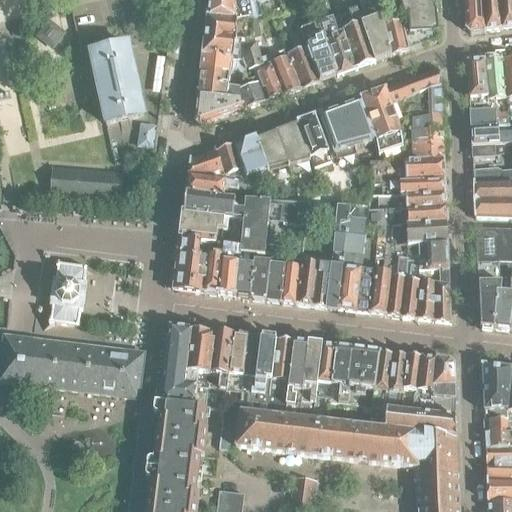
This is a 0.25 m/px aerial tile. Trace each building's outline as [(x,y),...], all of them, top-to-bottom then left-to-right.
[(210,0),(208,22),(237,25),(257,20),(254,7),(271,0),(210,0)] [(374,0),(359,0),(365,17),(379,13),(374,0)] [(436,0),(396,0),(398,18),(409,17),(437,16),(438,16),(436,0)] [(482,0),(465,0),(467,32),(467,33),(470,36),(484,34),(482,0)] [(503,32),(501,0),(482,0),(484,34),(503,32)] [(511,0),(501,0),(503,32),(511,31),(511,0)] [(375,66),(362,28),(357,12),(349,14),(354,29),(343,33),(343,34),(356,73),(375,66)] [(409,30),(403,32),(402,32),(407,55),(439,44),(437,37),(439,37),(437,16),(409,17),(409,30)] [(53,18),(38,35),(54,48),(68,31),(53,18)] [(261,40),(260,34),(257,20),(237,25),(208,22),(203,60),(242,64),(242,48),(255,44),(254,42),(261,40)] [(332,20),(319,25),(337,80),(356,73),(343,34),(338,36),(332,20)] [(384,31),(385,30),(384,27),(382,20),(362,28),(375,66),(391,60),(384,31)] [(299,31),(306,49),(320,86),(337,80),(319,25),(299,31)] [(402,32),(403,32),(402,25),(385,30),(384,31),(391,60),(407,55),(402,32)] [(260,61),(255,45),(255,44),(242,48),(242,64),(244,72),(247,71),(248,73),(249,73),(254,71),(258,70),(256,62),(260,61)] [(106,125),(147,116),(132,45),(129,46),(118,48),(105,51),(92,54),(90,55),(90,56),(93,70),(106,125)] [(320,86),(306,49),(287,56),(302,92),(320,86)] [(302,92),(287,56),(286,52),(260,61),(256,62),(258,70),(270,66),(284,99),(302,92)] [(93,70),(90,56),(83,58),(86,71),(93,70)] [(242,64),(203,60),(202,74),(230,77),(243,75),(248,73),(247,71),(244,72),(242,64)] [(511,128),(511,60),(502,62),(506,101),(508,115),(510,129),(511,128)] [(508,115),(506,101),(502,62),(484,64),(486,103),(495,102),(496,113),(497,116),(508,115)] [(486,103),(484,64),(467,65),(469,106),(486,105),(486,103)] [(270,66),(258,70),(254,71),(257,79),(243,84),(242,89),(259,84),(267,105),(284,99),(270,66)] [(439,88),(439,72),(438,73),(433,75),(410,83),(386,92),(386,93),(391,106),(439,88)] [(251,77),(249,73),(248,73),(243,75),(230,77),(202,74),(200,87),(228,90),(237,91),(237,89),(242,89),(243,84),(244,79),(251,77)] [(267,105),(259,84),(242,89),(237,89),(237,91),(228,90),(200,87),(199,100),(240,105),(242,114),(267,105)] [(441,116),(439,88),(391,106),(396,122),(441,116)] [(391,106),(386,93),(361,102),(361,103),(366,118),(366,119),(372,135),(373,136),(376,146),(378,153),(403,147),(401,134),(396,122),(391,106)] [(240,105),(199,100),(195,125),(200,129),(242,114),(240,105)] [(361,103),(340,110),(355,152),(376,146),(373,136),(372,135),(366,119),(366,118),(361,103)] [(486,109),(486,105),(469,106),(471,130),(494,129),(493,109),(486,109)] [(355,152),(340,110),(320,118),(334,157),(355,152)] [(441,116),(396,122),(401,134),(441,130),(441,116)] [(297,125),(297,126),(310,161),(328,155),(316,122),(315,119),(297,125)] [(310,161),(297,126),(276,133),(289,169),(311,163),(310,161)] [(154,130),(145,129),(142,128),(139,148),(151,150),(154,130)] [(511,128),(510,129),(494,129),(471,130),(472,152),(511,150),(511,128)] [(442,144),(441,130),(401,134),(403,147),(442,144)] [(289,169),(276,133),(256,141),(268,175),(289,169)] [(268,175),(256,141),(235,149),(244,172),(247,180),(268,175)] [(442,144),(403,147),(406,164),(443,162),(442,144)] [(244,172),(235,149),(235,148),(216,155),(222,176),(229,178),(244,172)] [(495,159),(511,154),(511,150),(472,152),(472,161),(495,160),(495,159)] [(191,163),(189,179),(227,186),(229,178),(222,176),(216,155),(191,163)] [(127,158),(126,168),(141,169),(142,160),(127,158)] [(443,162),(406,164),(402,164),(403,184),(444,182),(443,162)] [(511,184),(511,172),(502,173),(502,170),(473,173),(474,185),(511,184)] [(122,176),(51,171),(49,199),(120,204),(122,176)] [(189,179),(187,197),(223,202),(223,201),(224,192),(228,192),(228,191),(237,193),(237,188),(227,186),(189,179)] [(444,182),(403,184),(373,186),(371,186),(370,192),(369,192),(369,194),(369,198),(368,198),(368,200),(369,200),(369,201),(445,198),(444,182)] [(511,184),(474,185),(475,220),(511,221),(511,184)] [(265,256),(269,220),(270,204),(239,203),(223,201),(223,202),(187,197),(185,216),(224,221),(243,223),(241,249),(240,257),(255,258),(264,259),(265,256)] [(445,211),(445,198),(369,201),(368,209),(368,214),(445,211)] [(270,204),(269,220),(283,222),(283,226),(305,228),(306,225),(308,206),(270,204)] [(321,207),(308,206),(306,225),(334,228),(338,208),(326,207),(324,222),(320,221),(321,207)] [(356,315),(365,242),(367,228),(368,214),(368,209),(364,209),(363,211),(359,211),(360,209),(354,209),(338,208),(334,228),(332,253),(332,255),(342,257),(338,314),(356,316),(356,315)] [(379,228),(393,227),(446,225),(445,211),(368,214),(367,228),(379,228)] [(223,234),(224,221),(185,216),(181,242),(212,246),(217,247),(218,247),(218,233),(223,234)] [(446,225),(393,227),(393,228),(401,228),(401,247),(394,246),(394,249),(403,250),(403,248),(415,247),(447,246),(446,225)] [(377,243),(369,318),(388,320),(394,249),(394,246),(392,246),(393,228),(393,227),(379,228),(378,235),(377,235),(377,243)] [(511,232),(475,232),(477,265),(478,287),(480,319),(480,331),(494,333),(497,296),(499,296),(500,279),(510,280),(511,279),(511,232)] [(212,246),(181,242),(175,289),(179,294),(205,298),(212,246)] [(377,243),(365,242),(356,315),(369,318),(377,243)] [(218,299),(225,247),(218,247),(217,247),(212,246),(205,298),(218,299)] [(448,274),(447,246),(415,247),(415,278),(425,278),(425,274),(448,274)] [(225,247),(218,299),(236,301),(240,257),(241,249),(225,247)] [(403,248),(403,250),(399,321),(416,323),(415,278),(415,247),(403,248)] [(403,250),(394,249),(388,320),(399,321),(403,250)] [(331,261),(326,312),(338,314),(342,257),(332,255),(331,261)] [(264,259),(255,258),(250,303),(266,304),(271,257),(265,256),(264,259)] [(255,258),(240,257),(236,301),(250,303),(255,258)] [(286,259),(271,257),(266,304),(281,306),(286,259)] [(326,312),(331,261),(328,260),(302,257),(302,261),(301,261),(296,308),(326,312)] [(84,288),(86,275),(96,276),(96,273),(64,269),(52,258),(50,261),(58,267),(57,270),(59,271),(57,284),(55,284),(54,289),(52,296),(52,304),(52,309),(53,309),(51,323),(50,322),(50,326),(41,330),(42,332),(55,327),(89,332),(89,329),(78,328),(80,313),(81,313),(82,310),(84,298),(85,293),(84,293),(85,288),(84,288)] [(296,308),(301,261),(286,259),(281,306),(296,308)] [(425,278),(415,278),(416,323),(451,327),(448,274),(425,274),(425,278)] [(511,279),(510,280),(500,279),(499,296),(497,296),(494,333),(495,333),(511,334),(511,279)] [(187,385),(193,334),(170,331),(162,406),(161,406),(160,407),(159,407),(159,410),(205,415),(206,414),(207,414),(211,388),(187,385)] [(193,333),(193,334),(187,385),(211,388),(217,336),(206,335),(193,333)] [(228,390),(234,338),(217,336),(211,388),(207,414),(223,416),(225,416),(225,412),(228,390)] [(243,392),(249,340),(234,338),(228,390),(243,392)] [(144,357),(3,339),(0,364),(0,385),(138,403),(144,357)] [(262,342),(249,340),(243,392),(247,392),(255,393),(262,342)] [(266,419),(276,344),(262,342),(255,393),(247,392),(246,397),(247,397),(244,415),(244,416),(266,419)] [(283,421),(293,346),(276,344),(266,419),(283,421)] [(298,422),(307,347),(293,346),(283,421),(298,422)] [(311,424),(314,401),(321,349),(307,347),(298,422),(311,424)] [(321,349),(314,401),(329,403),(330,388),(335,351),(321,349)] [(330,388),(329,403),(328,406),(347,408),(349,390),(346,390),(351,353),(335,351),(330,388)] [(364,355),(351,353),(346,390),(349,390),(347,408),(357,409),(364,355)] [(364,355),(357,409),(372,411),(379,356),(364,355)] [(387,409),(394,358),(379,356),(372,411),(386,412),(387,409)] [(409,360),(394,358),(387,409),(398,410),(397,415),(402,415),(409,360)] [(409,360),(402,415),(417,417),(424,362),(409,360)] [(436,363),(424,362),(417,417),(425,418),(425,405),(432,406),(436,363)] [(449,365),(436,363),(432,406),(455,408),(455,396),(453,369),(454,368),(449,364),(449,365)] [(508,423),(511,376),(511,372),(482,369),(485,423),(508,423)] [(425,405),(425,418),(455,421),(455,408),(432,406),(425,405)] [(200,460),(204,460),(207,434),(203,434),(205,421),(205,415),(159,410),(152,464),(150,464),(147,466),(146,481),(148,483),(150,483),(146,511),(197,511),(199,498),(195,498),(200,460)] [(225,416),(223,416),(219,451),(235,453),(235,450),(236,450),(240,415),(240,414),(225,412),(225,416)] [(457,511),(456,458),(455,421),(425,418),(417,417),(402,415),(397,415),(386,413),(385,432),(313,423),(313,424),(311,424),(298,422),(283,421),(266,419),(244,416),(244,415),(240,415),(236,450),(417,472),(417,511),(457,511)] [(511,423),(508,423),(485,423),(485,437),(511,436),(511,423)] [(511,436),(485,437),(486,452),(511,451),(511,436)] [(511,451),(486,452),(487,467),(511,467),(511,451)] [(511,467),(487,467),(487,483),(511,483),(511,467)] [(293,479),(293,480),(288,511),(311,511),(316,483),(293,479)] [(511,508),(511,483),(487,483),(488,509),(511,508)] [(242,511),(244,497),(238,497),(219,495),(217,511),(242,511)]
